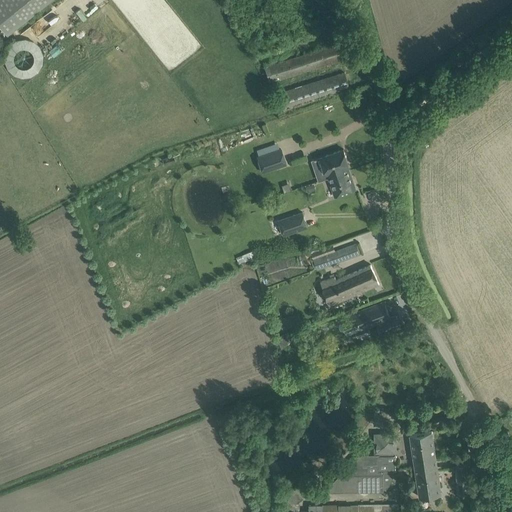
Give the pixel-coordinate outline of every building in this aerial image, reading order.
[(0,0),(0,26),(6,35),(50,0),(0,0)] [(43,74),(44,48),(56,48),(56,26),(44,26),(44,39),(7,38),(7,74),(43,74)] [(337,44),(328,47),(263,68),(267,82),(332,61),(342,58),(337,44)] [(344,72),(335,75),(280,92),(285,109),(349,88),(344,72)] [(286,164),(281,148),(256,156),(262,172),(286,164)] [(327,174),(335,196),(356,189),(348,166),(349,166),(343,149),(320,157),(326,174),(327,174)] [(323,209),(312,213),(314,218),(325,214),(323,209)] [(302,211),(278,220),(284,236),(308,228),(302,211)] [(333,244),(311,252),(313,259),(317,270),(360,254),(356,243),(335,251),(333,244)] [(331,277),(321,281),(330,305),(379,284),(370,265),(337,279),(334,273),(330,275),(331,277)] [(384,301),(341,318),(347,334),(356,331),(358,336),(369,332),(367,326),(377,323),(381,334),(383,333),(385,339),(391,337),(389,331),(401,327),(396,315),(390,317),(384,301)] [(280,318),(282,329),(301,325),(299,313),(280,318)] [(285,346),(293,337),(291,333),(278,338),(282,348),(284,345),(285,346)] [(411,434),(415,466),(437,463),(432,431),(411,434)] [(375,454),(395,453),(395,434),(375,434),(375,454)] [(375,454),(359,454),(329,485),(328,491),(384,490),(393,479),(393,471),(396,471),(395,453),(375,454)] [(437,463),(415,466),(420,497),(441,494),(437,463)] [(457,465),(459,493),(472,492),(469,464),(457,465)]
